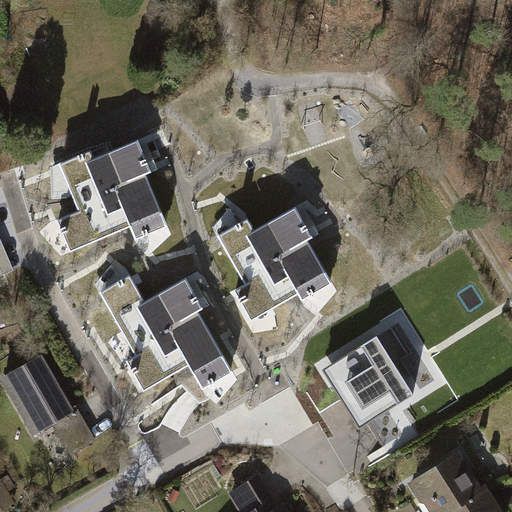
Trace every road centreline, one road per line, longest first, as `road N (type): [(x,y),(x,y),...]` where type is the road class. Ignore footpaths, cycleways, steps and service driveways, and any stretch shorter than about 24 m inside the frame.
road 1 (track): [(222,0),(231,54),(247,74),(272,84),(351,81),(392,99),(511,286)]
road 2 (residential): [(353,511),(302,438),(216,432),(80,511)]
